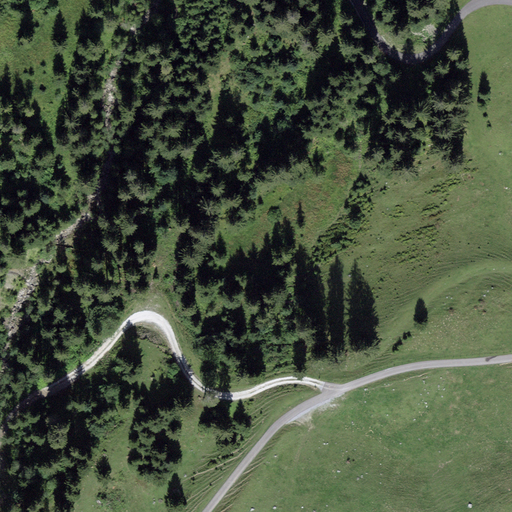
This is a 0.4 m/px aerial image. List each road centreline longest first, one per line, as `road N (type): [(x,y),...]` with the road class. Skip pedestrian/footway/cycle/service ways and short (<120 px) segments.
road 1 (track): [(0,436),(12,415),(87,365),(135,319),(162,323),(195,381),(213,393),(233,396),(291,379),(343,389)]
road 2 (unclassified): [(206,511),(273,429),(318,399),(420,365),(511,357)]
road 3 (unclassified): [(485,0),(417,56),(383,44),(359,0)]
